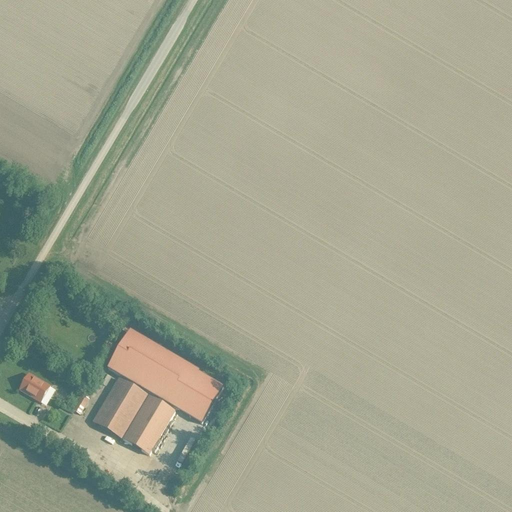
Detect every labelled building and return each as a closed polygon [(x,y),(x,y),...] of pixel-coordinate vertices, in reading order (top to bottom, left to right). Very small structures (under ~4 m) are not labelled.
[(76,326),(83,319),(73,309),(66,317),(76,326)] [(95,341),(100,327),(89,324),(85,338),(95,341)] [(108,369),(202,425),(223,389),(130,333),(108,369)] [(44,398),(47,400),(50,394),(47,393),(50,388),(29,375),(20,391),(41,404),(44,398)] [(151,399),(126,385),(120,381),(119,380),(93,423),(125,442),(151,399)] [(81,396),(72,411),(80,417),(90,401),(81,396)] [(175,414),(151,399),(125,442),(149,456),(175,414)]
